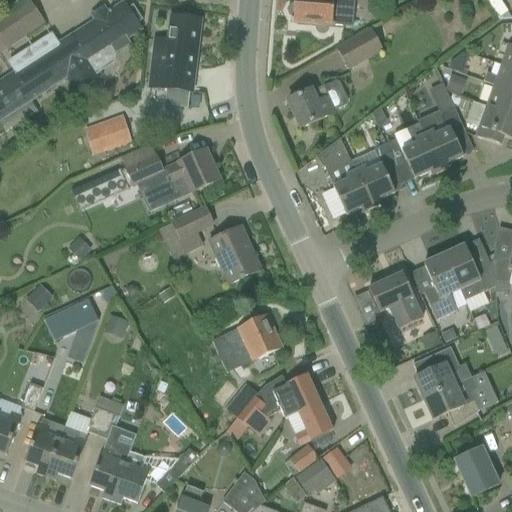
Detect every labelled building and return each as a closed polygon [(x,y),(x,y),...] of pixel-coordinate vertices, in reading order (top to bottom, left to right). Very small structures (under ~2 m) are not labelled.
[(332,29),(332,28),(333,13),(350,0),(295,0),(295,7),(290,8),(288,13),(290,17),(294,19),(293,25),(312,26),(312,28),(314,28),(315,32),(318,35),(323,35),(327,33),(329,29),(332,29)] [(108,14),(104,9),(91,18),(94,23),(56,48),(15,75),(0,85),(0,136),(37,113),(31,104),(66,81),(75,96),(101,78),(91,64),(113,50),(116,56),(131,46),(128,41),(141,32),(137,25),(142,21),(133,8),(127,11),(123,4),(108,14)] [(153,10),(153,26),(170,27),(171,11),(153,10)] [(150,90),(192,95),(200,22),(171,18),(168,42),(155,41),(150,90)] [(349,71),(383,52),(371,31),(337,51),(349,71)] [(511,47),(509,46),(501,67),(511,71),(511,47)] [(511,94),(511,71),(501,67),(497,78),(487,75),(483,83),(494,88),(511,94)] [(467,82),(451,76),(445,91),(461,97),(467,82)] [(301,131),(324,120),(338,114),(337,111),(346,106),(347,102),(339,85),(336,84),(324,90),(312,95),(311,92),(288,103),(301,131)] [(101,105),(111,99),(104,88),(94,94),(101,105)] [(511,94),(494,88),(487,108),(511,116),(511,94)] [(469,103),(460,100),(458,108),(457,109),(466,112),(469,103)] [(511,116),(487,108),(486,109),(472,104),(465,124),(479,129),(475,139),(501,148),(501,147),(494,144),(495,141),(484,137),(486,133),(504,139),(511,142),(511,139),(511,116)] [(455,140),(466,135),(456,114),(455,114),(452,107),(418,123),(419,125),(441,174),(446,172),(444,168),(463,159),(455,140)] [(85,133),(93,159),(105,154),(121,148),(131,144),(123,118),(94,128),(94,129),(85,133)] [(396,141),(386,146),(396,168),(406,163),(414,181),(434,172),(436,177),(441,174),(419,125),(406,131),(412,143),(414,142),(416,146),(402,153),(396,141)] [(367,213),(372,211),(355,174),(350,164),(351,163),(340,141),(315,160),(323,170),(324,169),(333,190),(346,218),(365,209),(367,213)] [(374,152),(381,168),(367,175),(365,170),(355,174),(372,211),(377,209),(375,204),(395,195),(386,178),(397,172),(395,169),(396,168),(386,146),(374,152)] [(219,183),(206,152),(179,165),(179,166),(167,171),(172,183),(168,191),(175,203),(192,195),(219,183)] [(134,189),(163,175),(155,157),(126,171),(134,188),(134,189)] [(134,188),(126,171),(120,173),(120,172),(71,194),(79,213),(129,192),(128,190),(134,188)] [(171,225),(179,244),(215,228),(205,209),(171,225)] [(229,287),(260,273),(240,230),(210,244),(229,287)] [(91,252),(80,241),(69,251),(71,254),(79,262),(80,263),(91,252)] [(464,248),(444,257),(460,292),(465,303),(466,303),(483,294),(485,294),(495,290),(492,265),(494,255),(492,264),(475,271),(464,248)] [(511,273),(511,253),(511,257),(494,253),(494,255),(492,265),(495,290),(495,289),(495,295),(506,295),(509,286),(511,273)] [(450,297),(460,292),(444,257),(424,266),(435,291),(424,295),(437,322),(457,313),(450,297)] [(413,300),(402,276),(368,291),(379,315),(389,311),(399,332),(422,321),(413,300)] [(32,295),(43,307),(51,300),(39,288),(32,295)] [(140,295),(137,289),(131,288),(126,291),(131,300),(140,295)] [(175,298),(170,291),(159,297),(164,305),(175,298)] [(128,324),(111,318),(106,330),(123,337),(128,324)] [(253,364),(281,351),(266,318),(238,331),(222,338),(234,365),(250,357),(253,364)] [(54,344),(63,339),(54,319),(45,323),(54,344)] [(499,326),(487,329),(494,357),(506,354),(499,326)] [(452,332),(441,336),(445,345),(455,340),(452,332)] [(427,352),(440,346),(435,335),(422,341),(427,352)] [(454,388),(454,387),(449,376),(460,371),(450,350),(423,362),(429,374),(414,381),(424,401),(454,388)] [(298,415),(320,405),(307,377),(286,387),(282,378),(266,388),(257,397),(256,396),(236,421),(225,435),(236,444),(246,430),(258,414),(267,421),(281,412),(285,421),(287,420),(298,415)] [(33,413),(42,390),(41,390),(44,383),(33,379),(22,409),(33,413)] [(448,415),(454,429),(479,413),(470,394),(477,392),(471,380),(454,387),(454,388),(424,401),(433,422),(448,415)] [(225,412),(236,421),(256,396),(245,387),(225,412)] [(100,438),(111,407),(100,403),(97,410),(96,410),(87,433),(100,438)] [(320,405),(298,415),(305,431),(294,436),(300,448),(310,443),(311,443),(333,433),(320,405)] [(111,407),(100,438),(109,442),(121,411),(111,407)] [(69,413),(65,428),(86,435),(91,420),(69,413)] [(0,454),(6,457),(21,418),(11,415),(8,423),(0,419),(0,454)] [(41,420),(25,464),(39,469),(36,476),(46,480),(64,429),(41,420)] [(220,425),(213,432),(219,439),(226,432),(220,425)] [(64,429),(46,480),(55,483),(58,476),(72,481),(86,443),(85,442),(87,438),(64,429)] [(111,504),(129,455),(130,450),(109,442),(106,450),(105,450),(90,488),(104,494),(101,500),(111,504)] [(298,475),(318,461),(308,448),(289,462),(298,475)] [(321,462),(329,472),(344,460),(337,450),(321,462)] [(188,451),(178,462),(144,459),(144,460),(129,455),(111,504),(121,508),(124,501),(137,506),(146,482),(155,486),(164,495),(197,460),(188,451)] [(455,463),(471,500),(499,487),(482,451),(455,463)] [(296,480),(307,496),(332,478),(321,462),(296,480)] [(244,475),(222,504),(232,511),(253,511),(265,504),(254,483),(244,475)] [(300,490),(292,480),(283,488),(290,498),(300,490)] [(176,511),(208,511),(209,511),(198,507),(203,494),(187,488),(182,501),(181,500),(176,511)] [(388,511),(382,499),(355,511),(388,511)]
